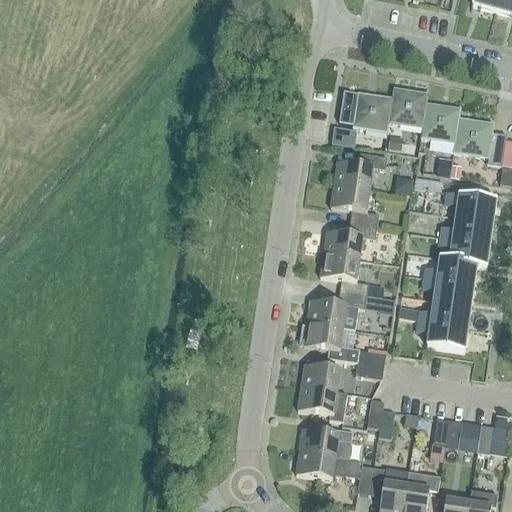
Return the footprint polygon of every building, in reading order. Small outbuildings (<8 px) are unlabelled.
[(495,14),(499,0),(475,0),(473,8),(495,14)] [(511,0),(499,0),(495,14),(511,18),(511,0)] [(388,127),(422,132),(426,108),(428,98),(393,93),(392,102),(388,127)] [(387,137),(388,127),(392,102),(357,97),(357,98),(343,96),(338,127),(352,129),(352,132),(387,137)] [(421,142),(454,148),(458,123),(459,123),(460,113),(426,108),(422,132),(421,142)] [(493,128),(459,123),(458,123),(454,148),(453,157),(487,162),(486,168),(500,171),(506,140),(491,137),(493,128)] [(403,142),(389,140),(387,154),(401,156),(403,142)] [(337,167),(333,190),(369,195),(372,172),(384,174),(386,161),(360,158),(359,170),(337,167)] [(438,162),(438,167),(436,180),(446,181),(449,168),(449,164),(438,162)] [(461,169),(451,168),(449,182),(459,183),(461,169)] [(442,194),(443,184),(419,179),(417,189),(442,194)] [(366,217),(369,195),(333,190),(330,212),(352,215),(349,228),(376,231),(378,219),(366,217)] [(459,210),(457,222),(490,227),(493,205),(445,197),(444,208),(459,210)] [(487,248),(490,227),(457,222),(455,234),(441,232),(439,241),(487,248)] [(327,236),(323,259),(359,265),(362,242),(374,244),(376,231),(349,228),(347,239),(327,236)] [(452,253),(449,263),(449,266),(474,269),(483,271),(487,248),(439,241),(438,251),(452,253)] [(341,285),(339,297),(366,301),(368,289),(355,287),(359,265),(323,259),(320,282),(341,285)] [(425,273),(423,282),(471,290),(474,269),(449,266),(449,263),(440,262),(439,275),(425,273)] [(436,294),(434,306),(468,311),(471,290),(423,282),(422,292),(436,294)] [(364,314),(366,301),(339,297),(338,309),(310,306),(307,328),(353,334),(357,313),(364,314)] [(419,316),(417,325),(464,332),(468,311),(434,306),(432,318),(419,316)] [(461,355),(464,332),(417,325),(416,334),(430,337),(428,349),(461,355)] [(353,335),(353,334),(307,328),(307,331),(302,330),(300,348),(304,349),(303,351),(328,354),(327,363),(357,367),(383,371),(385,358),(384,358),(339,351),(341,333),(353,335)] [(357,367),(355,379),(382,383),(383,371),(357,367)] [(304,369),(301,391),(347,399),(347,398),(336,397),(339,375),(304,369)] [(342,427),(347,399),(301,391),(297,415),(329,420),(329,425),(342,427)] [(366,431),(379,433),(382,415),(383,407),(370,405),(366,431)] [(382,415),(379,433),(377,442),(390,444),(394,417),(382,415)] [(432,450),(443,452),(447,425),(436,423),(432,450)] [(460,427),(447,425),(443,452),(456,454),(460,427)] [(493,432),(480,430),(476,457),(489,459),(493,432)] [(507,458),(510,435),(496,433),(493,456),(507,458)] [(302,435),(299,456),(342,462),(345,448),(349,449),(351,438),(335,435),(334,440),(302,435)] [(374,473),(360,471),(361,467),(342,464),(342,462),(299,456),(296,479),(331,484),(331,478),(359,483),(357,498),(370,500),(374,473)] [(385,475),(374,473),(370,500),(381,501),(379,511),(402,511),(408,477),(386,473),(385,475)] [(425,511),(428,495),(437,496),(439,481),(408,477),(402,511),(425,511)] [(444,511),(468,511),(471,495),(470,495),(468,507),(446,504),(444,511)] [(496,499),(471,495),(468,511),(490,511),(494,511),(496,499)]
